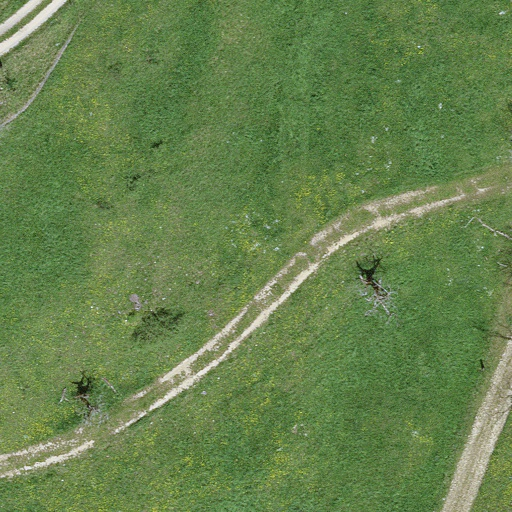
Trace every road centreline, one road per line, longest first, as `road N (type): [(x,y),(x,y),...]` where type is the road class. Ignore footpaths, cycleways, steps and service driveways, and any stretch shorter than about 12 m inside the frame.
road 1 (track): [(511,175),(368,219),(316,250),(122,418),(0,471)]
road 2 (track): [(465,511),(511,393)]
